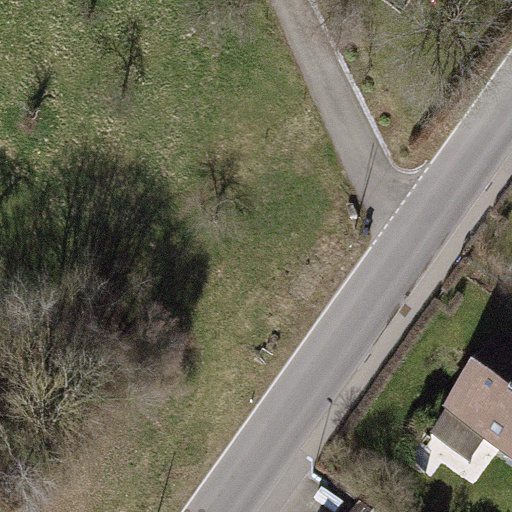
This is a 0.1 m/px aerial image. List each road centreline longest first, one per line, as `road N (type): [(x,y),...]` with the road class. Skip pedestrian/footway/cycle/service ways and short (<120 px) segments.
road 1 (tertiary): [(219,511),(422,229)]
road 2 (residential): [(422,229),(385,200),(357,159),(283,0)]
road 3 (tertiary): [(422,229),(511,104)]
